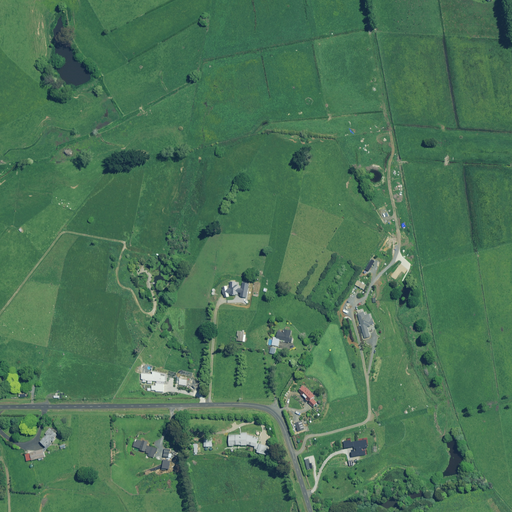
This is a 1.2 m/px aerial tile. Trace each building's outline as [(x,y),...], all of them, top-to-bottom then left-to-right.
[(365,315),(364,312),(357,314),(364,338),(370,337),(367,327),(371,326),(370,325),(374,324),(373,319),(371,320),(369,314),(365,315)] [(291,331),(285,330),(284,333),(277,332),(276,338),(273,337),(272,345),(278,346),(279,341),(282,342),(282,340),(285,341),(285,342),(291,343),(292,338),(290,338),(291,331)] [(245,342),(246,335),(244,335),(244,332),(238,331),(237,335),(236,336),(238,337),(238,339),(236,339),(236,341),(245,342)] [(161,373),(154,372),(153,375),(142,373),(142,379),(143,379),(143,382),(146,382),(146,380),(148,381),(148,383),(152,383),(152,381),(157,381),(157,386),(153,385),(152,390),(156,390),(156,391),(164,392),(166,376),(161,376),(161,373)] [(309,390),(303,385),(301,387),(302,388),(299,391),(310,401),(308,403),(313,408),(318,403),(313,398),(315,396),(309,390)] [(57,434),(51,428),(46,434),(47,435),(41,442),(47,447),(59,435),(58,433),(57,434)] [(255,446),(255,449),(259,449),(258,451),(267,453),(269,446),(257,443),(259,438),(247,435),(247,433),(242,433),(242,434),(230,435),(230,446),(234,446),(234,445),(242,445),(242,446),(247,445),(247,444),(255,446)] [(135,441),(134,446),(141,449),(140,450),(146,451),(147,451),(146,453),(150,454),(149,456),(154,457),(157,448),(148,445),(149,442),(143,440),(143,442),(138,440),(137,442),(135,441)] [(368,448),(366,440),(351,442),(351,441),(344,442),(345,448),(354,447),(354,449),(357,449),(357,451),(351,452),(352,457),(366,455),(366,451),(363,451),(362,449),(368,448)] [(46,457),(44,450),(26,454),(28,461),(46,457)]
